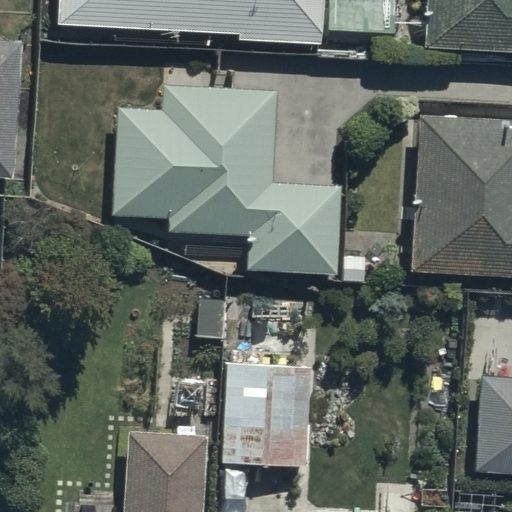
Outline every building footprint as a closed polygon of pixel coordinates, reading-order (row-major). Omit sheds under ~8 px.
[(63,0),(62,25),(322,35),(323,0),(63,0)] [(511,0),(421,0),(419,46),(511,51),(511,0)] [(0,49),(0,180),(14,181),(22,51),(0,49)] [(248,271),(335,275),(340,187),(272,184),(277,95),(166,89),(164,113),(120,111),(113,230),(249,237),(248,271)] [(411,274),(511,279),(511,123),(420,118),(411,274)] [(252,360),(220,359),(217,461),(302,464),(305,337),(253,336),(252,360)] [(511,474),(511,378),(481,376),(474,471),(511,474)] [(203,511),(208,435),(126,430),(121,511),(203,511)]
